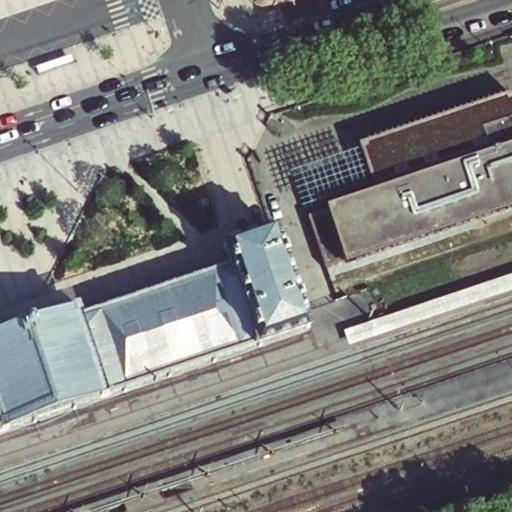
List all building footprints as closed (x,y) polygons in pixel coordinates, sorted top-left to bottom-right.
[(275,9),(300,0),(245,0),(252,5),(264,8),(275,9)] [(511,98),(511,97),(364,144),(380,194),(313,217),(332,272),(511,213),(511,98)] [(0,435),(38,423),(54,418),(310,332),(302,310),(274,231),(221,251),(225,268),(79,320),(75,312),(0,336),(0,435)] [(511,276),(345,332),(351,347),(511,293),(511,276)] [(0,457),(315,353),(310,332),(54,418),(38,423),(0,435),(0,457)]
